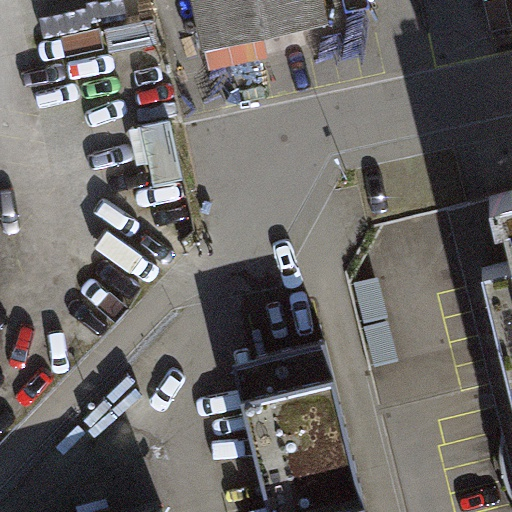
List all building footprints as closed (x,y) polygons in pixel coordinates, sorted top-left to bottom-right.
[(194,0),(204,47),(329,20),(324,0),(194,0)] [(511,190),(490,196),(496,221),(504,219),(511,250),(511,255),(483,262),(511,378),(511,406),(509,407),(503,424),(500,441),(500,457),(503,472),(509,488),(511,493),(511,190)] [(496,221),(490,196),(447,206),(503,424),(509,407),(511,406),(511,378),(483,262),(511,255),(511,250),(504,219),(496,221)] [(265,389),(242,394),(271,511),(369,511),(326,338),(256,355),(265,389)] [(233,360),(242,394),(265,389),(256,355),(233,360)]
